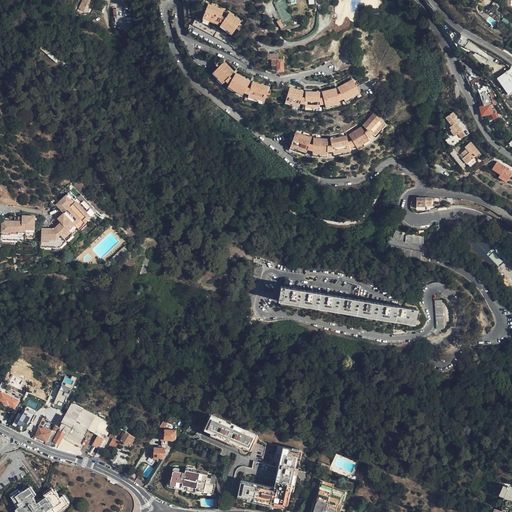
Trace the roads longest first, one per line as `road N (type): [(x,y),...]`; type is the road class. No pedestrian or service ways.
road 1 (tertiary): [(511,238),(480,216),(413,218),(404,208),(414,191),(449,193),(511,220)]
road 2 (tertiary): [(511,156),(484,131),(417,0)]
road 3 (tertiary): [(0,427),(137,490)]
